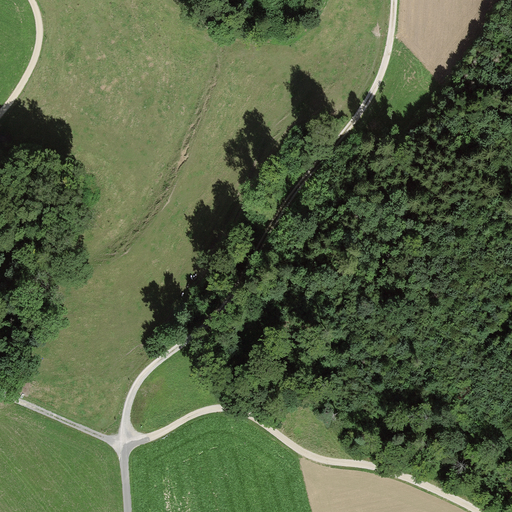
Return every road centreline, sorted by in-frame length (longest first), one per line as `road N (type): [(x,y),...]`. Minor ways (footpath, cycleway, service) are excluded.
road 1 (track): [(392,0),(381,72),(353,121),(293,190),(231,298),(130,384),(120,449)]
road 2 (track): [(486,511),(380,463),(327,461),(233,409),(209,410),(120,449)]
road 3 (track): [(120,449),(0,391)]
road 4 (track): [(0,112),(34,55),(39,30),(31,0)]
